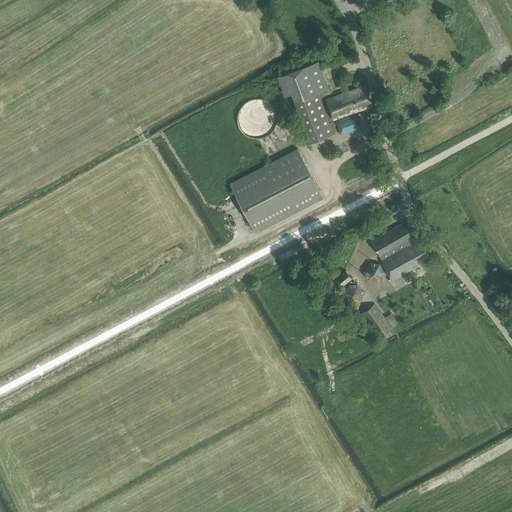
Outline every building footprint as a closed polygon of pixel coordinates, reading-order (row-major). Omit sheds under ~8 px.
[(330,88),(320,60),(281,75),(288,95),(292,93),(310,142),(337,132),(333,123),(331,122),(320,92),(330,88)] [(371,106),(364,86),(326,100),(333,120),(348,114),(349,116),(335,121),(340,134),(359,127),(354,112),(371,106)] [(238,125),(240,129),(243,133),(247,136),(251,137),(255,138),(260,138),(264,137),(268,136),(271,133),(274,130),(276,126),(277,122),(277,118),(276,114),(275,111),(274,108),(272,105),(269,103),(265,100),(260,99),(254,99),(248,101),(243,104),(240,108),(238,111),(237,115),(237,120),(238,125)] [(230,184),(255,233),(323,198),(297,149),(230,184)] [(415,237),(406,221),(371,241),(381,259),(392,281),(430,259),(419,238),(410,243),(409,241),(415,237)] [(272,233),(277,243),(289,237),(285,227),(272,233)] [(285,242),(278,246),(284,257),(291,253),(285,242)] [(370,262),(364,271),(368,280),(378,281),(384,273),(380,264),(370,262)] [(336,291),(340,287),(342,289),(353,280),(346,270),(334,280),(335,281),(331,284),(336,291)] [(360,294),(356,286),(347,286),(343,294),(348,302),(357,302),(360,294)] [(362,313),(379,337),(392,328),(374,304),(362,313)]
